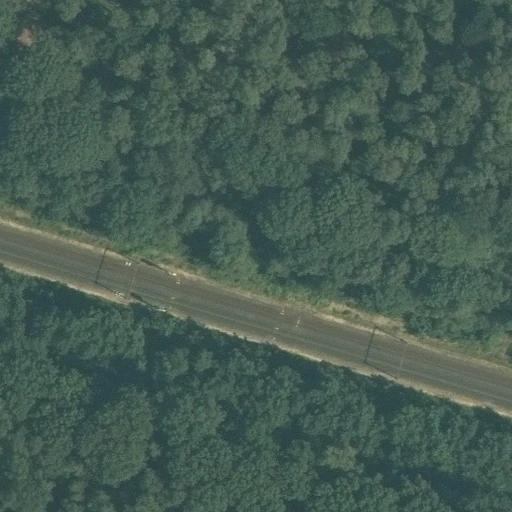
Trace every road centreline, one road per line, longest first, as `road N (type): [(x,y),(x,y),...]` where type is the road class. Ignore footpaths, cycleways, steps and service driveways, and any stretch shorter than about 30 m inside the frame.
road 1 (track): [(0,369),(265,445)]
road 2 (track): [(265,445),(509,511)]
